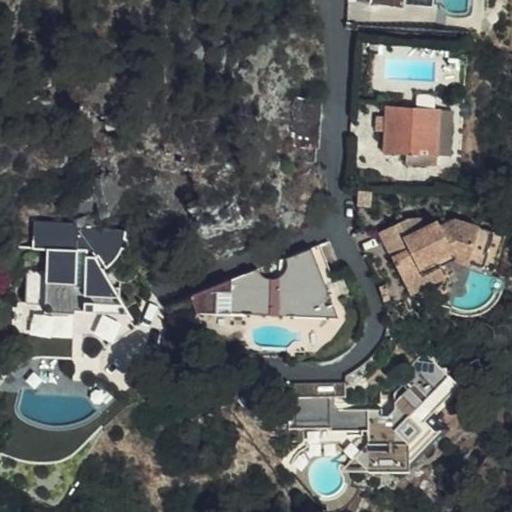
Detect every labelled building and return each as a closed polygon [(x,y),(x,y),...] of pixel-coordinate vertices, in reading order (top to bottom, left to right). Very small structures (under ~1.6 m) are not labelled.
[(386,0),(385,8),(403,10),(404,2),(431,5),(431,0),(386,0)] [(318,150),(319,102),(293,100),(292,149),(318,150)] [(436,155),(439,109),(390,106),(389,117),(388,132),(388,151),(408,152),(408,164),(436,165),(436,155)] [(452,110),(439,109),(436,155),(449,155),(452,110)] [(388,132),(389,117),(378,116),(378,131),(388,132)] [(372,204),(373,190),(362,189),(360,202),(372,204)] [(404,250),(395,255),(410,282),(444,265),(460,257),(490,265),(493,252),(503,254),(510,227),(462,216),(444,224),(441,219),(428,225),(425,217),(409,217),(382,231),(390,245),(399,240),(404,250)] [(110,236),(110,228),(82,227),(82,223),(37,221),(36,249),(50,250),(50,271),(32,270),(30,304),(49,305),(49,311),(79,313),(79,310),(96,312),(95,335),(103,338),(109,345),(141,326),(123,294),(124,289),(124,285),(121,286),(118,287),(106,265),(108,263),(110,266),(123,254),(121,252),(110,236)] [(130,229),(110,228),(110,236),(121,252),(123,254),(124,252),(124,249),(130,246),(132,243),(132,240),(130,236),(130,229)] [(390,245),(395,255),(404,250),(399,240),(390,245)] [(313,246),(325,277),(334,274),(322,242),(313,246)] [(341,315),(325,277),(313,246),(289,255),(290,266),(285,274),(279,277),(270,276),(263,273),(258,268),(191,297),(198,313),(341,315)] [(500,267),(503,254),(493,252),(490,265),(500,267)] [(444,265),(410,282),(415,292),(449,274),(444,265)] [(391,284),(384,287),(385,290),(388,297),(388,302),(396,299),(393,291),(394,290),(391,284)] [(47,352),(46,357),(75,358),(77,334),(48,333),(47,352)] [(345,427),(345,441),(372,467),(416,468),(454,427),(436,409),(461,384),(453,376),(453,368),(446,368),(441,364),(440,355),(434,357),(427,350),(400,377),(409,388),(398,400),(398,407),(385,418),(384,407),(371,407),(371,397),(334,397),(334,427),(345,427)] [(26,363),(46,357),(47,352),(26,359),(26,363)] [(345,394),(344,380),(296,381),(296,396),(345,394)] [(334,440),(345,441),(345,427),(334,427),(334,440)]
